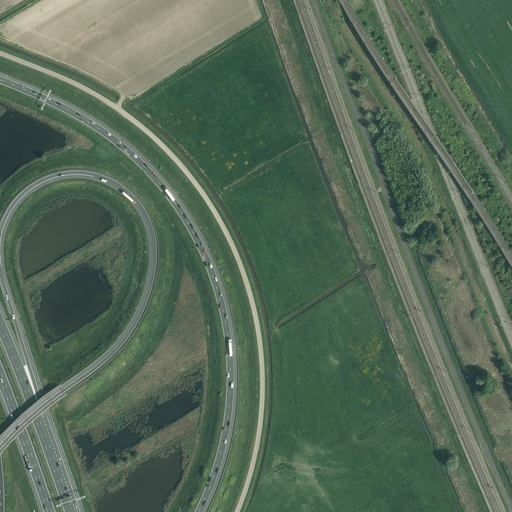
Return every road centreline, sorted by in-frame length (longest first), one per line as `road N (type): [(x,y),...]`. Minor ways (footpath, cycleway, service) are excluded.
road 1 (unclassified): [(236,511),(254,458),(262,379),(252,304),(219,217),(139,124),(69,80),(0,52)]
road 2 (motorway): [(199,511),(225,440),(231,380),(223,306),(200,244),(134,155),(71,111),(0,79)]
road 3 (motorway): [(0,233),(25,192),(78,173),(133,198),(154,253),(144,306),(120,346),(0,448)]
road 4 (motorway): [(39,420),(0,273)]
road 5 (motorway): [(0,377),(47,511)]
